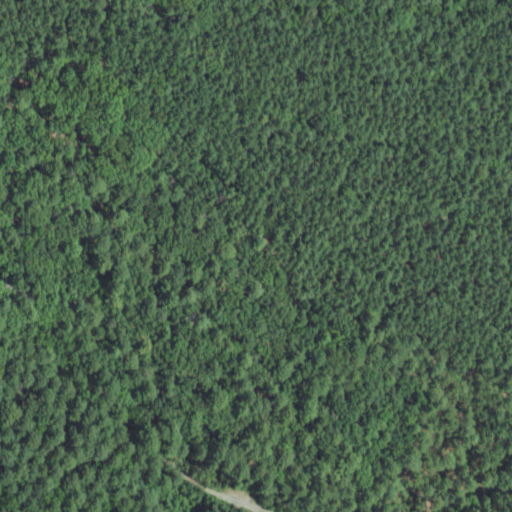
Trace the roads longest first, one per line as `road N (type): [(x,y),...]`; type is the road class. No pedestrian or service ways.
road 1 (track): [(0,272),(42,296),(107,357),(187,477),(282,511)]
road 2 (track): [(103,0),(90,29),(18,68),(0,114)]
